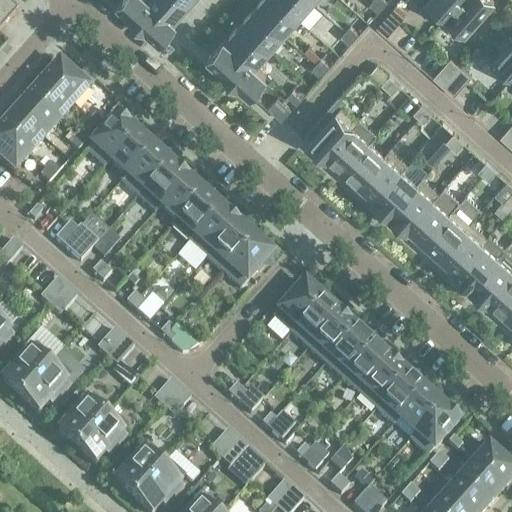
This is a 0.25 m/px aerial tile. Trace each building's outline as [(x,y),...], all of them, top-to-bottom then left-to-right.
[(0,0),(0,30),(18,10),(5,0),(0,0)] [(175,22),(150,0),(117,0),(160,39),(175,22)] [(186,5),(180,0),(150,0),(175,22),(176,21),(174,19),(186,5)] [(297,17),(277,0),(261,0),(254,8),(283,33),(297,17)] [(311,1),(310,0),(277,0),(297,17),(311,1)] [(378,12),(387,1),(385,0),(372,0),(369,4),(378,12)] [(441,22),(460,0),(427,0),(423,5),(441,22)] [(494,0),(460,0),(441,22),(460,38),(494,0)] [(404,16),(394,7),(376,27),(387,36),(404,16)] [(283,33),(254,8),(240,24),(268,49),(283,33)] [(224,38),(254,65),(268,49),(240,24),(226,39),(224,38)] [(359,34),(350,26),(340,36),(349,44),(359,34)] [(509,82),(511,77),(511,39),(506,34),(497,45),(503,50),(490,65),(509,82)] [(266,75),(254,65),(224,38),(208,56),(250,93),(266,75)] [(320,77),(330,66),(321,58),(311,68),(320,77)] [(433,77),(444,87),(461,67),(451,58),(433,77)] [(88,91),(59,65),(44,81),(73,107),(88,91)] [(472,77),(461,67),(444,87),(454,96),(472,77)] [(381,84),(387,89),(395,80),(389,75),(381,84)] [(400,85),(395,80),(387,89),(392,94),(400,85)] [(73,107),(44,81),(29,98),(58,123),(73,107)] [(301,98),(292,90),(287,96),(297,104),(301,98)] [(342,105),(343,106),(347,101),(340,95),(306,134),(311,139),(342,105)] [(291,110),(277,97),(268,108),(281,120),(291,110)] [(58,123),(29,98),(15,114),(44,140),(58,123)] [(413,113),(418,118),(426,109),(421,104),(413,113)] [(328,154),(359,120),(343,106),(342,105),(311,139),(309,141),(327,157),(329,155),(328,154)] [(432,114),(426,109),(418,118),(424,123),(432,114)] [(44,140),(15,114),(0,130),(29,156),(44,140)] [(88,121),(97,129),(103,123),(94,115),(88,121)] [(136,133),(117,117),(86,152),(105,168),(110,162),(136,133)] [(344,169),(369,141),(354,127),(360,121),(359,120),(328,154),(329,155),(344,169)] [(511,123),(500,137),(511,146),(511,144),(511,123)] [(29,156),(0,130),(0,159),(14,173),(29,156)] [(78,152),(88,140),(79,132),(69,144),(78,152)] [(126,176),(151,147),(136,133),(110,162),(126,176)] [(446,142),(451,147),(459,138),(454,133),(446,142)] [(464,142),(459,138),(451,147),(456,151),(464,142)] [(360,183),(391,149),(390,148),(384,154),(369,141),(344,169),(360,183)] [(138,198),(169,164),(169,154),(159,155),(151,147),(126,176),(120,182),(138,198)] [(376,198),(407,163),(391,149),(360,183),(375,197),(376,198)] [(478,171),(483,175),(491,166),(486,162),(478,171)] [(391,214),(423,178),(422,177),(416,183),(402,171),(408,165),(407,163),(376,198),(375,197),(373,199),(391,214)] [(49,184),(60,172),(51,164),(40,176),(49,184)] [(161,208),(188,180),(169,164),(138,198),(155,214),(161,208)] [(496,171),(491,166),(483,175),(488,180),(496,171)] [(408,226),(439,192),(423,178),(391,214),(408,229),(410,227),(408,226)] [(177,222),(203,194),(188,180),(161,208),(177,222)] [(425,241),(455,207),(454,206),(449,212),(435,199),(440,193),(439,192),(408,226),(410,227),(425,241)] [(189,244),(220,209),(213,202),(212,193),(203,194),(177,222),(171,228),(189,244)] [(34,221),(42,212),(37,207),(28,216),(34,221)] [(441,255),(471,221),(455,207),(425,241),(441,255)] [(206,259),(237,224),(220,209),(189,244),(206,259)] [(457,270),(487,236),(471,221),(441,255),(456,269),(457,270)] [(223,274),(254,239),(237,224),(206,259),(223,274)] [(63,247),(71,238),(66,233),(58,243),(63,247)] [(471,286),(498,256),(483,243),(489,237),(487,236),(457,270),(456,269),(454,271),(471,286)] [(69,253),(77,244),(71,238),(63,247),(69,253)] [(271,254),(270,245),(261,245),(254,239),(223,274),(241,290),(262,267),(271,266),(271,257),(272,255),(271,254)] [(0,262),(6,268),(22,249),(13,240),(0,254),(0,262)] [(489,299),(511,273),(511,268),(498,256),(471,286),(489,302),(490,300),(489,299)] [(96,279),(105,269),(100,264),(91,274),(96,279)] [(103,284),(111,274),(105,269),(96,279),(103,284)] [(505,313),(511,305),(511,273),(489,299),(490,300),(505,313)] [(50,308),(67,289),(57,280),(40,298),(50,308)] [(322,300),(315,294),(315,285),(305,285),(304,284),(303,285),(293,286),(294,295),(273,319),(291,335),(322,300)] [(60,317),(77,298),(67,289),(50,308),(60,317)] [(131,308),(139,299),(134,294),(126,303),(131,308)] [(137,313),(145,304),(139,299),(131,308),(137,313)] [(308,350),(339,315),(322,300),(291,335),(308,350)] [(325,365),(356,331),(339,315),(308,350),(325,365)] [(0,351),(14,336),(0,323),(0,351)] [(165,339),(173,329),(168,324),(160,334),(165,339)] [(171,344),(179,334),(173,329),(165,339),(171,344)] [(107,358),(124,340),(114,330),(97,349),(107,358)] [(373,346),(372,336),(363,337),(356,331),(325,365),(342,380),(373,346)] [(117,367),(134,348),(124,340),(107,358),(117,367)] [(20,399),(53,361),(36,345),(30,351),(26,347),(7,367),(12,371),(2,383),(20,399)] [(359,396),(390,361),(373,346),(342,380),(359,396)] [(52,407),(70,387),(65,383),(71,377),(54,361),(20,399),(38,415),(48,404),(52,407)] [(376,411),(407,376),(390,361),(359,396),(376,411)] [(393,427),(399,421),(424,392),(417,385),(416,376),(407,376),(376,411),(393,427)] [(164,409),(181,390),(170,381),(153,400),(164,409)] [(233,399),(241,390),(236,385),(227,394),(233,399)] [(174,418),(190,399),(181,390),(164,409),(174,418)] [(239,404),(247,395),(241,390),(233,399),(239,404)] [(414,435),(440,406),(424,392),(399,421),(414,435)] [(76,449),(110,411),(92,396),(87,402),(82,398),(64,418),(68,422),(58,433),(76,449)] [(251,410),(261,421),(272,411),(263,400),(251,410)] [(440,406),(414,435),(409,441),(428,457),(459,423),(440,406)] [(109,458),(127,438),(122,433),(128,427),(110,412),(76,449),(94,465),(104,454),(109,458)] [(267,430),(275,420),(270,415),(261,425),(267,430)] [(273,435),(281,425),(275,420),(267,430),(273,435)] [(220,460),(237,441),(227,431),(210,450),(220,460)] [(462,446),(453,438),(448,444),(457,451),(462,446)] [(230,468),(247,450),(237,441),(220,460),(230,468)] [(511,479),(511,469),(482,443),(467,460),(502,491),(511,479)] [(328,456),(315,444),(301,460),(314,472),(328,456)] [(133,500),(167,462),(149,446),(143,452),(139,448),(121,469),(125,473),(115,484),(133,500)] [(301,460),(309,451),(304,446),(295,455),(301,460)] [(343,446),(331,459),(343,469),(354,456),(343,446)] [(179,452),(171,459),(191,480),(198,473),(179,452)] [(448,462),(439,454),(433,459),(443,468),(448,462)] [(443,468),(433,459),(428,465),(438,473),(443,468)] [(502,491),(467,460),(466,461),(472,466),(459,482),(487,507),(502,491)] [(165,509),(183,488),(179,484),(184,478),(167,462),(133,500),(146,511),(154,511),(161,505),(165,509)] [(335,490),(343,481),(338,476),(329,485),(335,490)] [(341,495),(349,486),(343,481),(335,490),(341,495)] [(274,511),(277,510),(294,491),(284,482),(267,501),(272,505),(269,508),(266,506),(259,511),(274,511)] [(460,511),(482,511),(487,507),(459,482),(445,497),(437,490),(437,491),(460,511)] [(419,494),(410,486),(405,492),(414,500),(419,494)] [(278,511),(293,511),(304,500),(294,491),(277,510),(278,511)] [(459,511),(437,491),(422,507),(427,511),(459,511)] [(414,500),(405,492),(400,497),(409,505),(414,500)] [(222,511),(205,497),(200,503),(195,499),(183,511),(222,511)] [(368,511),(378,511),(384,506),(378,501),(368,511)]
